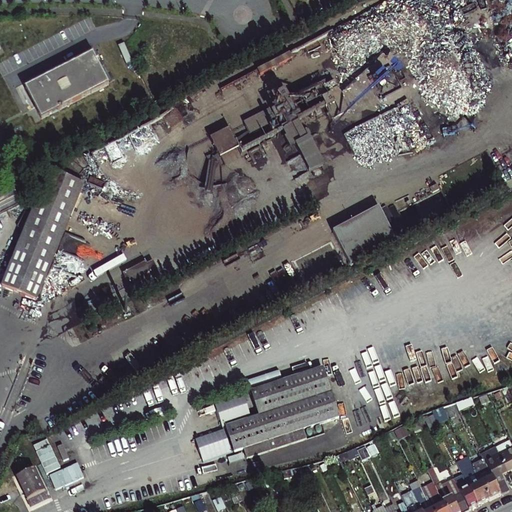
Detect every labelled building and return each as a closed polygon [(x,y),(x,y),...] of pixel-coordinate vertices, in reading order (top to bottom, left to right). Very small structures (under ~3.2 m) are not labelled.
[(95,54),(26,88),(42,119),(110,86),(95,54)] [(88,185),(53,171),(4,287),(39,301),(88,185)] [(0,200),(0,216),(29,201),(25,192),(17,197),(15,193),(0,200)] [(375,209),(331,233),(345,264),(392,241),(375,209)] [(334,380),(262,402),(270,425),(234,436),(242,460),(349,428),(334,380)] [(493,406),(485,409),(489,417),(496,413),(493,406)] [(477,411),(461,416),(466,424),(481,417),(477,411)] [(448,420),(437,424),(439,428),(441,433),(443,437),(454,431),(448,420)] [(439,428),(430,432),(432,437),(436,445),(445,441),(443,437),(441,433),(439,428)] [(424,433),(416,437),(420,445),(427,442),(424,433)] [(410,439),(401,442),(406,451),(414,448),(410,439)] [(511,447),(499,453),(511,478),(511,477),(511,447)] [(378,449),(368,453),(370,457),(373,463),(383,459),(380,453),(378,449)] [(511,478),(499,453),(484,460),(488,469),(504,500),(511,495),(505,481),(511,478)] [(359,457),(350,461),(353,467),(362,464),(359,457)] [(348,462),(341,465),(344,472),(351,469),(348,462)] [(470,463),(459,469),(465,481),(468,488),(470,493),(480,511),(492,506),(477,476),(474,470),(470,463)] [(340,466),(330,470),(334,477),(343,472),(340,466)] [(504,500),(488,469),(481,473),(479,468),(474,470),(492,506),(504,500)] [(330,470),(321,475),(324,481),(334,477),(330,470)] [(17,482),(28,505),(47,496),(35,473),(17,482)] [(446,511),(457,511),(453,503),(447,490),(447,489),(446,488),(443,489),(435,473),(429,476),(435,488),(439,497),(440,498),(446,511)] [(479,511),(480,511),(470,493),(468,488),(465,481),(456,485),(457,488),(468,511),(479,511)] [(468,511),(457,488),(456,485),(447,489),(447,490),(453,503),(457,511),(468,511)] [(274,487),(267,490),(271,496),(277,494),(274,487)] [(284,487),(278,489),(280,495),(286,492),(284,487)] [(435,488),(424,493),(433,511),(446,511),(440,498),(439,497),(435,488)] [(240,493),(232,496),(237,507),(244,504),(240,493)] [(433,511),(424,493),(415,498),(419,506),(421,511),(433,511)] [(414,496),(403,502),(406,508),(407,511),(421,511),(419,506),(415,498),(414,496)] [(262,500),(254,503),(258,510),(265,507),(262,500)] [(225,511),(221,501),(214,505),(217,511),(225,511)]
